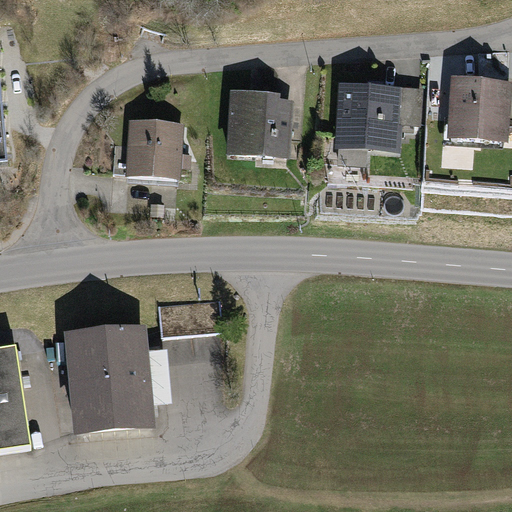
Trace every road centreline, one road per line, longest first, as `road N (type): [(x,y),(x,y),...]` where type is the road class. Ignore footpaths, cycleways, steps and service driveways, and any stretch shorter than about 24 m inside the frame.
road 1 (residential): [(52,266),(64,143),(91,99),(141,68),(511,32)]
road 2 (tertiary): [(52,266),(264,255),(511,271)]
